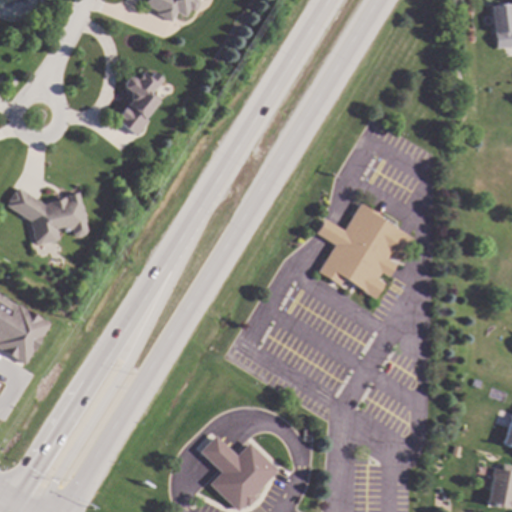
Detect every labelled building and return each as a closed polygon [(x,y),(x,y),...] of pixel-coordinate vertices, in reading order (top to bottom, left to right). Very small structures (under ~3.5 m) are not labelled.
[(197,0),(192,11),(187,9),(183,17),(172,12),(168,22),(153,14),(154,12),(140,5),(142,0),(197,0)] [(510,28),(511,27),(511,45),(493,48),(488,8),(508,5),(510,28)] [(158,79),(146,94),(155,101),(141,119),(144,121),(132,136),(111,120),(126,101),(125,99),(126,93),(120,87),(121,82),(124,77),(130,78),(132,79),(139,71),(146,77),(150,71),(158,79)] [(40,203),(74,193),(84,231),(81,235),(72,237),(68,234),(67,229),(54,232),(54,237),(52,240),(34,245),(30,242),(26,221),(2,205),(13,186),(40,203)] [(378,217),(377,218),(408,238),(394,260),(387,256),(385,260),(391,265),(384,276),(377,272),(373,278),(381,283),(371,298),(340,278),(335,285),(314,272),(331,245),(312,233),(321,219),(339,230),(357,203),(378,217)] [(0,295),(45,323),(21,362),(0,349),(0,295)] [(478,379),(475,387),(467,384),(471,376),(478,379)] [(511,446),(500,442),(511,408),(511,446)] [(232,455),(245,442),(273,470),(249,495),(252,498),(243,507),(240,504),(233,511),(205,484),(217,472),(196,451),(212,435),(232,455)] [(511,467),(511,500),(508,499),(506,509),(483,504),(490,467),(498,468),(498,465),(511,467)]
